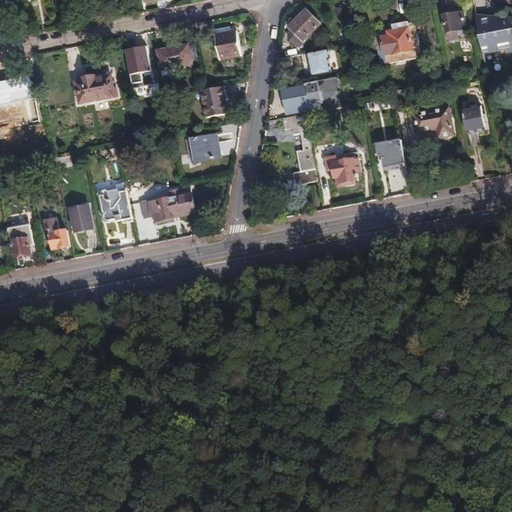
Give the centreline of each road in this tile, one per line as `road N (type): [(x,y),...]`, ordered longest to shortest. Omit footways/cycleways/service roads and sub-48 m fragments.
road 1 (primary): [(0,315),(511,213)]
road 2 (primary): [(511,193),(235,247)]
road 3 (residential): [(269,0),(0,52)]
road 4 (residential): [(235,247),(272,0)]
road 5 (primary): [(235,247),(0,292)]
